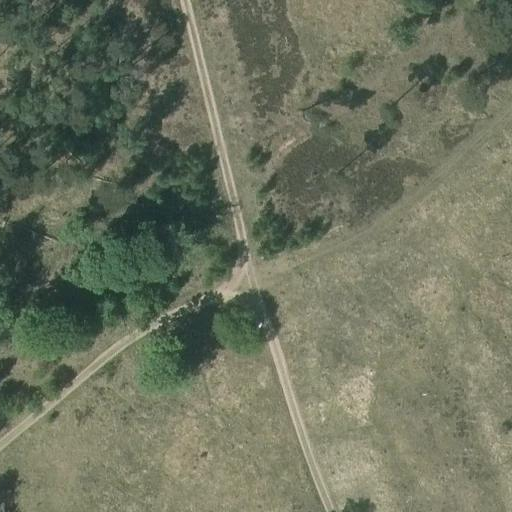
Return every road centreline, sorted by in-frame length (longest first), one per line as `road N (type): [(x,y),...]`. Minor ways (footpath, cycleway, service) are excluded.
road 1 (track): [(186,0),(252,227),(257,280),(353,511)]
road 2 (track): [(0,441),(113,343),(306,255)]
